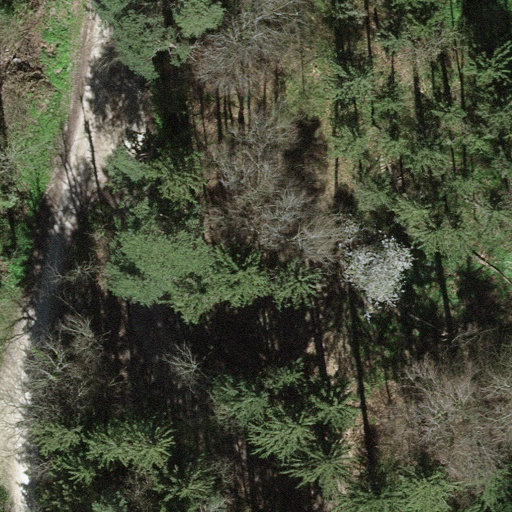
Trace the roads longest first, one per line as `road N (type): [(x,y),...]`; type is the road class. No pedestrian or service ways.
road 1 (track): [(328,511),(226,435),(161,348),(112,62)]
road 2 (track): [(13,400),(112,62)]
